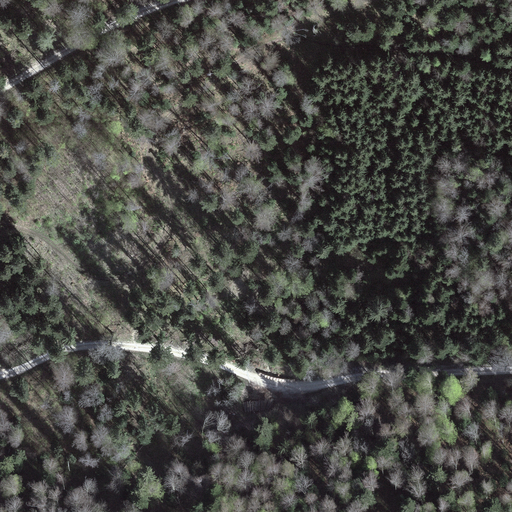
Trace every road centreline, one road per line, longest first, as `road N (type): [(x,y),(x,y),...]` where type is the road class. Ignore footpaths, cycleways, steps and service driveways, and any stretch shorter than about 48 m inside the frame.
road 1 (track): [(511,368),(283,382),(188,354),(89,345),(0,374)]
road 2 (track): [(0,83),(87,33),(185,0)]
